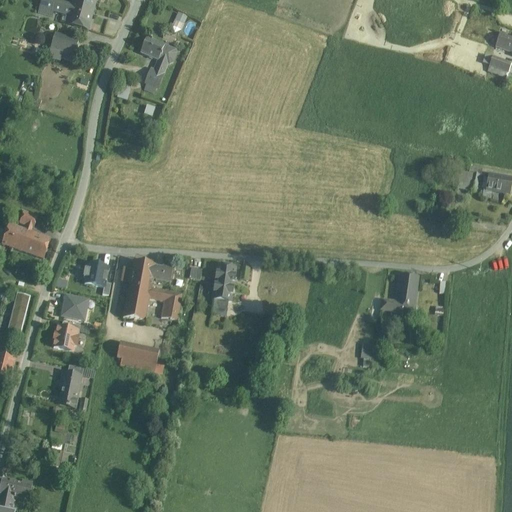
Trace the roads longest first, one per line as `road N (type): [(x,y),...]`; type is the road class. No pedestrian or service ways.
road 1 (residential): [(511,245),(487,267),(437,267),(65,244)]
road 2 (residential): [(136,0),(106,80),(65,244)]
road 3 (residential): [(65,244),(0,447)]
